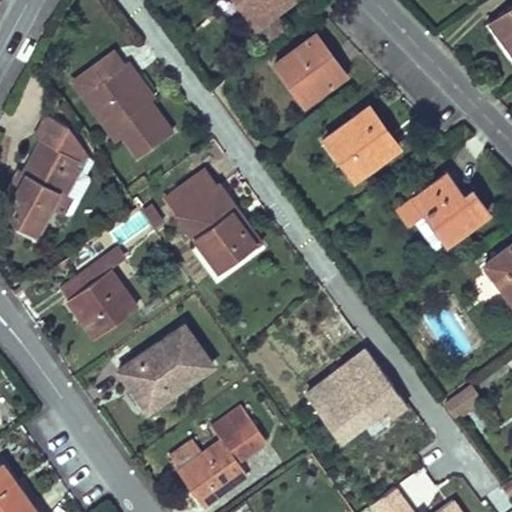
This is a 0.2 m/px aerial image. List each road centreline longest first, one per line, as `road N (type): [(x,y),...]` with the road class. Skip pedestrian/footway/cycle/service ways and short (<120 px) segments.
road 1 (residential): [(20,341),(138,511)]
road 2 (residential): [(372,0),(511,143)]
